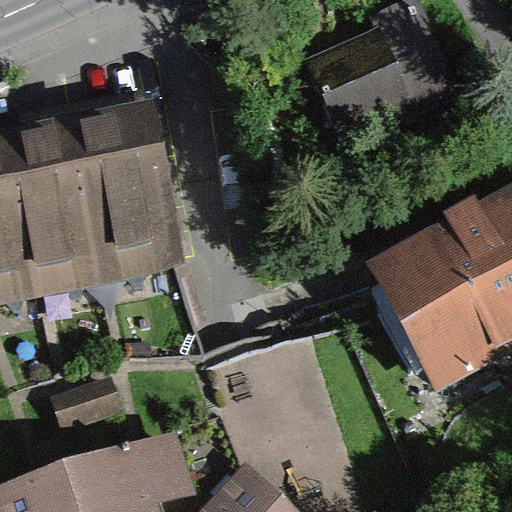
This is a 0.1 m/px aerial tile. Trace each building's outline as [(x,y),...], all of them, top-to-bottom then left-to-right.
[(457,84),(418,0),(410,0),(373,17),(377,27),(303,60),(338,137),(457,84)] [(0,306),(189,267),(154,102),(0,133),(0,306)] [(511,185),(364,265),(434,393),(511,350),(511,185)] [(111,377),(51,396),(62,429),(122,410),(111,377)] [(178,434),(0,487),(0,511),(159,511),(157,504),(199,488),(178,434)] [(300,511),(248,465),(201,511),(300,511)]
